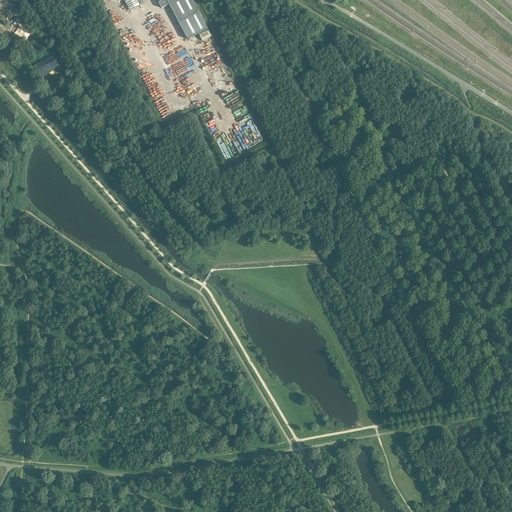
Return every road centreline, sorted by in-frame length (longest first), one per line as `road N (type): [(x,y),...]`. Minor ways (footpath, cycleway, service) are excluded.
road 1 (unknown): [(203,285),(199,298),(222,337),(217,344),(25,210),(14,227),(21,264)]
road 2 (unknown): [(294,0),(511,132)]
road 3 (unknown): [(256,0),(346,172)]
road 4 (unknown): [(27,281),(22,461)]
